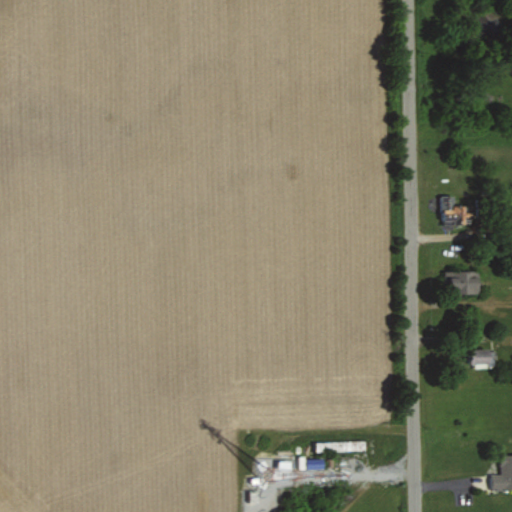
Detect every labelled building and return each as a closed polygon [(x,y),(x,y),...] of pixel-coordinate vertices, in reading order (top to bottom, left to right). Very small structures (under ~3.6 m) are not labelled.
[(439,194),(439,218),(442,218),(442,222),(470,223),(471,206),(452,205),(453,194),(439,194)] [(479,292),(478,269),(451,270),(451,293),(479,292)] [(490,347),(472,347),(472,366),(489,366),(490,347)] [(491,473),(491,489),(511,488),(511,453),(500,454),(501,473),(491,473)] [(295,455),(296,468),(304,468),(304,455),(295,455)] [(306,469),(323,468),(322,457),(305,458),(306,469)]
